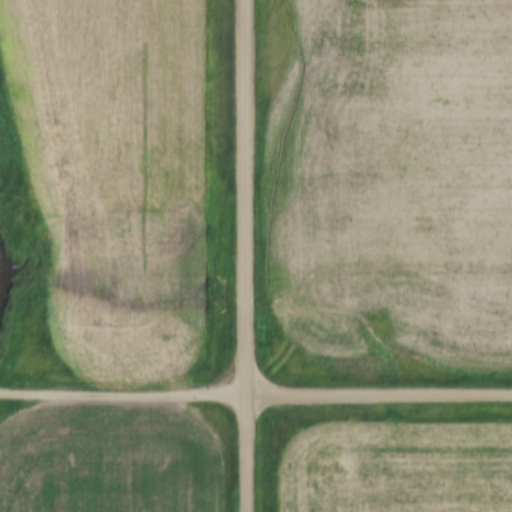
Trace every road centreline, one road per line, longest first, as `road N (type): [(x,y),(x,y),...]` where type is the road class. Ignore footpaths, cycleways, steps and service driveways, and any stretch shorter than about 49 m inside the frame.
road 1 (residential): [(245,511),(243,0)]
road 2 (residential): [(245,401),(511,401)]
road 3 (track): [(0,399),(245,401)]
